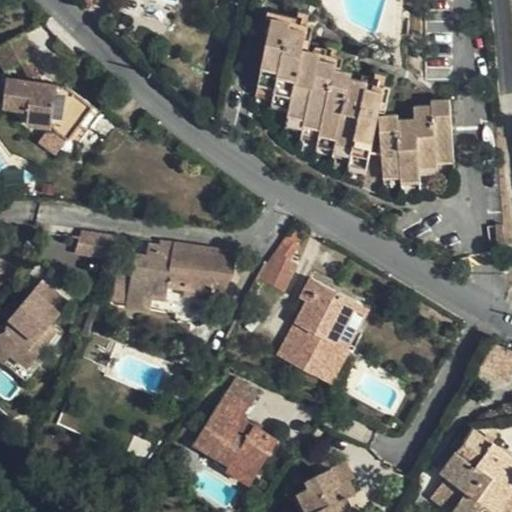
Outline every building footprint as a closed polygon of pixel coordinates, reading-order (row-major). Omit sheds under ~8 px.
[(304,127),(303,132),(319,136),(319,141),(337,145),(335,151),(353,155),(351,161),(369,166),(385,91),(367,87),(368,82),(352,77),(354,72),(337,68),(337,61),(321,58),(322,53),(304,49),(308,30),(292,26),(293,22),(273,18),(258,90),(276,93),(274,99),(291,103),(290,108),(287,122),(304,127)] [(23,32),(0,45),(0,62),(5,71),(19,63),(28,59),(36,54),(23,32)] [(43,84),(28,59),(19,63),(33,82),(43,84)] [(68,86),(43,84),(33,82),(9,78),(5,106),(29,109),(28,122),(51,125),(77,144),(101,111),(68,86)] [(257,96),(274,99),(276,93),(258,90),(257,96)] [(273,104),(290,108),(291,103),(274,99),(273,104)] [(398,116),(381,117),(385,178),(401,176),(402,181),(422,181),(422,168),(439,168),(438,163),(455,162),(451,99),(432,101),(433,105),(416,106),(416,119),(399,120),(398,116)] [(286,128),(303,132),(304,127),(287,122),(286,128)] [(302,138),(319,141),(319,136),(303,132),(302,138)] [(317,147),(335,151),(337,145),(319,141),(317,147)] [(333,157),(351,161),(353,155),(335,151),(333,157)] [(368,172),(369,166),(351,161),(350,167),(368,172)] [(72,250),(90,252),(93,231),(75,229),(72,250)] [(106,254),(114,233),(93,231),(90,252),(106,254)] [(284,236),(275,250),(262,270),(259,276),(285,288),(297,261),(290,256),(297,244),(284,236)] [(151,308),(153,295),(168,297),(171,282),(225,291),(232,279),(237,250),(161,239),(160,243),(155,242),(151,243),(150,245),(149,248),(147,254),(136,252),(129,304),(151,308)] [(357,300),(312,275),(302,294),(308,298),(280,349),(299,359),(304,349),(319,357),(313,367),(332,377),(349,346),(335,340),(357,300)] [(30,364),(42,346),(45,342),(40,339),(51,325),(69,300),(42,282),(14,322),(19,325),(3,346),(30,364)] [(370,306),(357,300),(335,340),(349,346),(370,306)] [(56,328),(51,325),(40,339),(45,342),(56,328)] [(511,350),(491,344),(483,369),(511,378),(511,350)] [(49,350),(42,346),(30,364),(3,346),(0,349),(0,358),(30,380),(49,350)] [(304,349),(299,359),(313,367),(319,357),(304,349)] [(251,403),(229,388),(195,440),(230,463),(254,477),(278,440),(243,416),(251,403)] [(475,427),(457,450),(493,475),(478,498),(495,511),(494,511),(503,511),(500,510),(511,491),(511,454),(476,428),(475,427)] [(493,475),(457,450),(441,471),(467,490),(453,511),(454,511),(494,511),(495,511),(478,498),(493,475)] [(338,511),(334,503),(347,496),(355,491),(349,477),(354,476),(345,458),(332,465),(328,458),(315,466),(318,472),(307,478),(310,485),(299,491),(309,511),(307,511),(338,511)] [(250,482),(254,477),(230,463),(227,468),(250,482)] [(511,511),(511,491),(500,510),(503,511),(511,511)] [(346,511),(354,509),(347,496),(334,503),(338,511),(346,511)]
